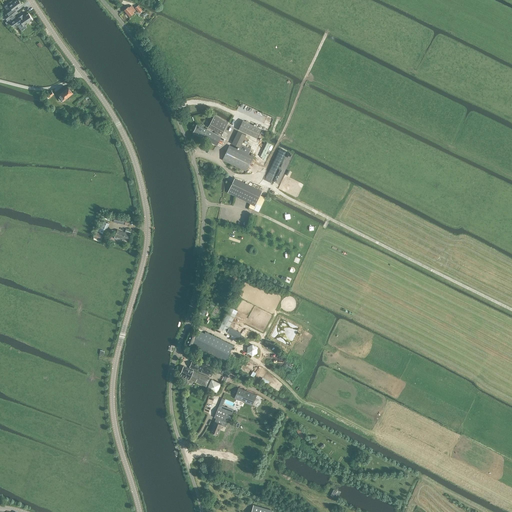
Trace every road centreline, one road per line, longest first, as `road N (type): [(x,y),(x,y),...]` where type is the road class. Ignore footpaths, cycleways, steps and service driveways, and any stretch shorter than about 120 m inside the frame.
road 1 (tertiary): [(140,511),(112,396),(146,248),(142,188),(116,120),(31,0)]
road 2 (unclassified): [(203,511),(170,401),(203,244),(202,183),(144,53),(103,0)]
road 3 (track): [(328,218),(256,179),(328,29)]
road 4 (track): [(511,310),(328,218),(323,228)]
